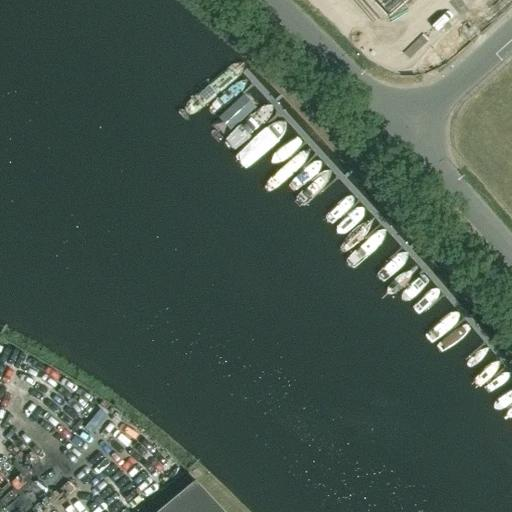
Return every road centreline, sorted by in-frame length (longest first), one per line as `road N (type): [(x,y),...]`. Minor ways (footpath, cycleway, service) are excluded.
road 1 (unclassified): [(400,131),(264,0)]
road 2 (unclassified): [(511,262),(400,131)]
road 3 (unclassified): [(400,131),(511,30)]
